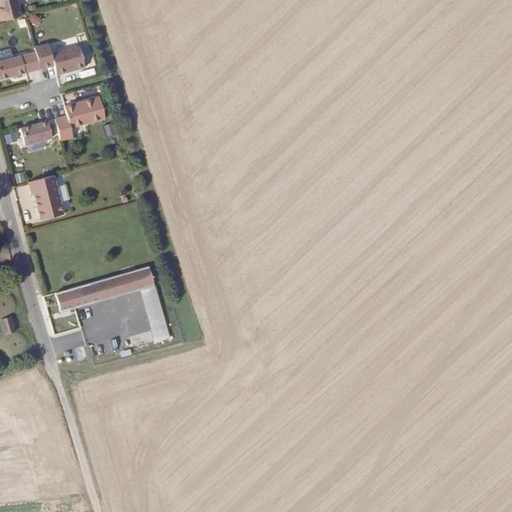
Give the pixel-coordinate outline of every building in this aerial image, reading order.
[(0,0),(0,20),(0,21),(20,16),(16,0),(0,0)] [(37,26),(42,19),(31,13),(27,20),(37,26)] [(79,46),(50,54),(48,44),(34,48),(35,52),(39,69),(54,65),(56,75),(84,68),(79,46)] [(0,80),(39,69),(35,52),(0,61),(0,80)] [(104,119),(98,97),(63,107),(66,116),(54,119),(60,141),(72,137),(70,128),(104,119)] [(51,138),(47,121),(19,129),(24,146),(51,138)] [(40,221),(63,214),(53,176),(28,182),(31,195),(33,194),(40,221)] [(148,266),(55,293),(60,313),(140,290),(153,286),(148,266)] [(169,339),(153,286),(140,290),(155,343),(169,339)] [(11,317),(0,319),(0,320),(4,334),(15,331),(11,317)]
